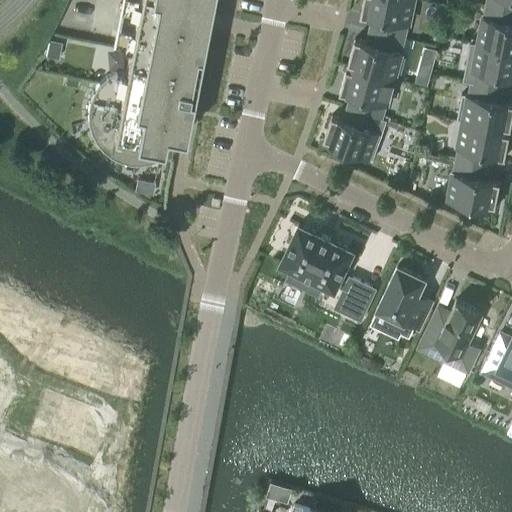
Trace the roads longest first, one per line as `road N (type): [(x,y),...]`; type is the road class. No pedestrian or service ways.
road 1 (residential): [(172,511),(248,144)]
road 2 (residential): [(511,272),(248,144)]
road 3 (residential): [(248,144),(277,0)]
